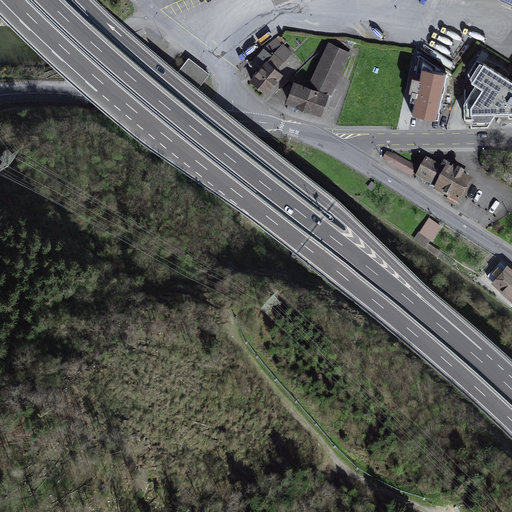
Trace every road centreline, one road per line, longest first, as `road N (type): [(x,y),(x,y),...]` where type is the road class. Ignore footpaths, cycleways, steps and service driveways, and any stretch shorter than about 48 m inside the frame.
road 1 (motorway): [(12,0),(151,126),(389,312),(511,420)]
road 2 (motorway): [(511,388),(128,76),(47,0)]
road 3 (motorway): [(511,387),(353,226),(81,0)]
road 4 (unclassified): [(348,154),(281,125),(97,95),(0,95)]
road 5 (track): [(430,511),(344,468),(233,336)]
road 6 (unclassified): [(511,258),(348,154)]
road 7 (residential): [(348,154),(374,140),(511,137)]
